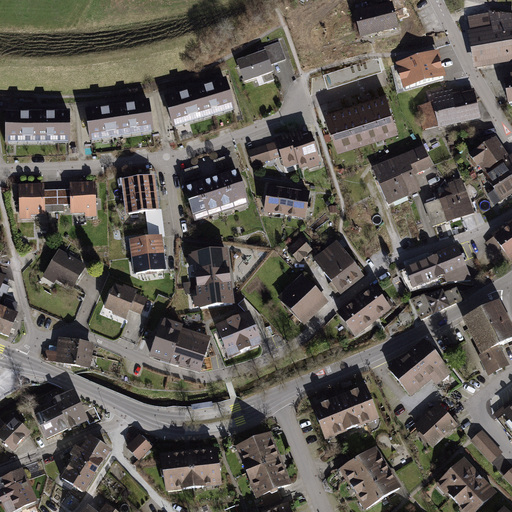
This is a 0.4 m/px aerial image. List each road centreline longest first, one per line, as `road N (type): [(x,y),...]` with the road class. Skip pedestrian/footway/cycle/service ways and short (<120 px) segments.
road 1 (residential): [(61,333),(197,378),(225,373),(289,348),(398,259),(511,215)]
road 2 (residential): [(0,168),(182,153),(312,106)]
road 3 (tertiary): [(273,397),(511,287)]
road 4 (residential): [(435,0),(511,139)]
road 5 (tertiary): [(130,408),(199,423),(273,397)]
road 6 (track): [(34,341),(0,201)]
road 7 (residential): [(119,422),(0,471)]
road 8 (residential): [(273,397),(322,511)]
